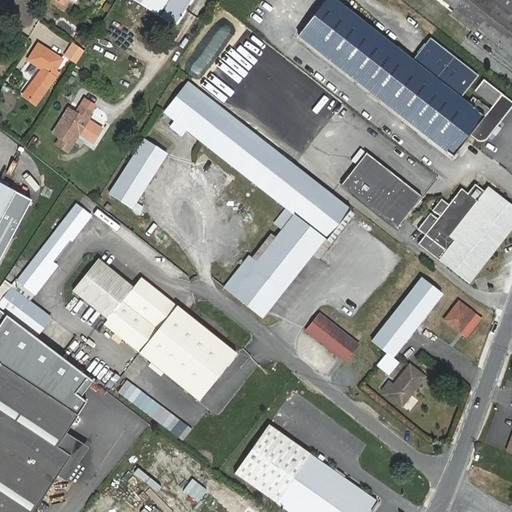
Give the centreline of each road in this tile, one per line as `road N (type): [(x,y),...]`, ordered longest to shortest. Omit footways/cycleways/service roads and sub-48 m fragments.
road 1 (unknown): [(178,159),(204,288),(117,244),(93,251),(63,276),(59,306),(184,398),(208,399),(273,343)]
road 2 (unclassified): [(450,484),(204,288)]
road 3 (unknown): [(57,511),(99,455),(102,424),(11,348),(0,348)]
road 4 (residential): [(450,484),(511,311)]
